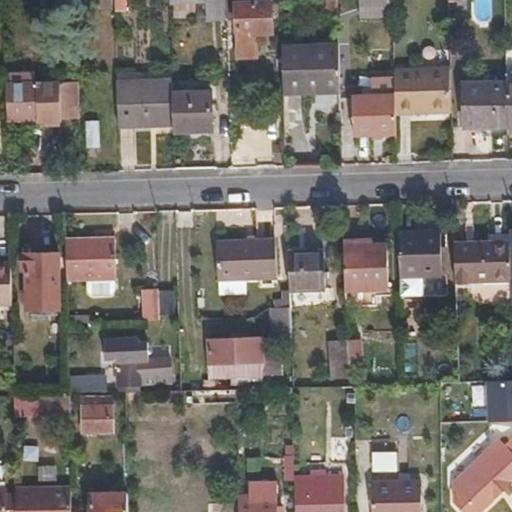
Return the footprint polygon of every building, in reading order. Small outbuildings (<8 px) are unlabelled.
[(116,0),(117,10),(128,9),(127,0),(116,0)] [(227,21),(226,0),(173,0),(173,5),(205,5),(205,21),(227,21)] [(501,8),(500,0),(483,0),(483,8),(501,8)] [(255,31),(270,31),(269,2),(235,2),(236,55),(255,55),(255,31)] [(339,87),(338,81),(337,42),(281,44),(282,84),(282,92),(313,92),(312,87),(339,87)] [(448,65),(394,67),(394,78),(395,105),(423,105),(423,111),(449,110),(448,65)] [(395,111),(395,105),(394,78),(374,78),(374,94),(352,94),(353,134),(396,133),(395,111)] [(117,124),(172,122),(171,80),(116,82),(117,124)] [(38,121),(61,120),(60,82),(7,84),(8,118),(38,117),(38,121)] [(464,127),(506,127),(505,85),(464,85),(464,127)] [(174,132),(212,130),(211,91),(173,92),(174,132)] [(442,293),(440,235),(440,232),(401,233),(402,294),(442,293)] [(442,293),(449,293),(447,234),(440,235),(442,293)] [(64,236),(65,279),(84,278),(114,278),(113,236),(64,236)] [(218,280),(278,277),(275,239),(216,241),(218,280)] [(454,243),(455,283),(511,282),(510,240),(454,243)] [(345,291),(387,290),(386,244),(343,244),(345,291)] [(329,270),(324,269),(324,251),(305,251),(289,251),(290,287),(324,286),(325,277),(329,277),(329,270)] [(28,286),(59,285),(58,253),(28,253),(28,259),(21,259),(22,270),(28,270),(28,286)] [(0,304),(10,304),(9,262),(0,261),(0,304)] [(111,294),(114,288),(114,278),(84,278),(85,290),(91,295),(111,294)] [(143,321),(157,320),(156,291),(142,291),(143,321)] [(291,335),(292,308),(276,307),(275,335),(291,335)] [(208,361),(262,360),(261,337),(207,339),(208,361)] [(331,377),(348,376),(347,341),(329,342),(331,377)] [(169,359),(138,360),(137,345),(115,346),(117,391),(125,390),(125,383),(170,382),(169,359)] [(69,392),(109,391),(109,377),(69,378),(69,392)] [(191,402),(236,401),(236,388),(190,389),(191,402)] [(37,413),(68,412),(67,392),(40,393),(37,393),(37,413)] [(110,400),(79,400),(80,409),(111,408),(110,400)] [(80,430),(111,430),(111,408),(80,409),(80,430)] [(511,439),(504,446),(499,441),(463,472),(464,473),(454,484),(452,501),(461,511),(475,511),(511,480),(511,439)] [(310,482),(310,477),(293,477),(294,499),(298,499),(297,511),(329,511),(345,511),(345,493),(339,492),(339,480),(325,480),(325,482),(310,482)] [(372,511),(421,511),(421,479),(372,480),(372,511)] [(15,511),(70,511),(70,486),(15,487),(15,511)] [(90,511),(127,511),(127,493),(90,494),(90,511)] [(239,511),(276,511),(277,497),(239,497),(239,511)] [(151,511),(208,511),(209,502),(152,503),(151,511)]
